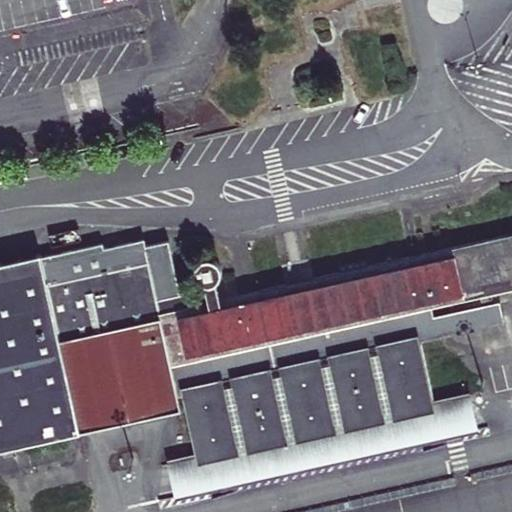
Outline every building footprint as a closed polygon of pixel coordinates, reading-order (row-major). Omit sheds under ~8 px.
[(511,233),(453,247),(479,296),(480,295),(491,293),(511,288),(511,233)] [(220,299),(216,283),(218,281),(219,280),(220,277),(221,275),(221,273),(221,271),(221,269),(220,266),(219,265),(218,263),(217,262),(214,260),(212,259),(210,259),(208,259),(206,259),(203,260),(201,261),(199,262),(198,264),(197,266),(196,267),(195,269),(195,271),(195,273),(195,275),(196,277),(197,279),(198,280),(199,282),(201,283),(204,285),(205,285),(206,288),(181,294),(169,240),(146,246),(144,239),(104,248),(103,243),(41,257),(41,254),(0,263),(0,449),(80,431),(60,340),(160,317),(178,397),(184,396),(197,453),(434,400),(420,341),(438,337),(434,316),(432,306),(458,300),(450,300),(450,248),(220,299)] [(491,293),(480,295),(481,301),(492,299),(491,293)] [(500,301),(483,304),(494,325),(505,322),(500,301)] [(434,316),(438,337),(480,328),(480,305),(434,316)] [(60,340),(80,431),(181,409),(178,397),(160,317),(60,340)] [(168,460),(176,496),(478,428),(470,391),(434,400),(197,453),(168,460)]
